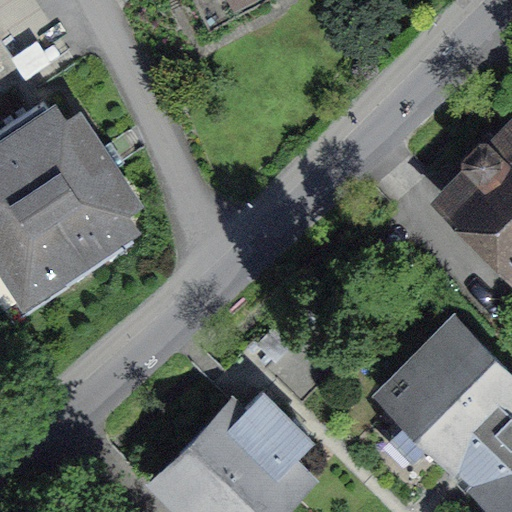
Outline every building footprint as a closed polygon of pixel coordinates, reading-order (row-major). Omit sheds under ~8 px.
[(201,0),(212,20),(251,0),(201,0)] [(64,93),(0,136),(0,274),(24,310),(153,223),(64,93)] [(511,146),(445,219),(511,278),(511,146)] [(511,367),(463,322),(385,405),(468,482),(511,433),(511,367)] [(229,396),(150,478),(185,511),(286,511),(317,480),(229,396)] [(511,511),(511,464),(481,498),(497,511),(511,511)]
